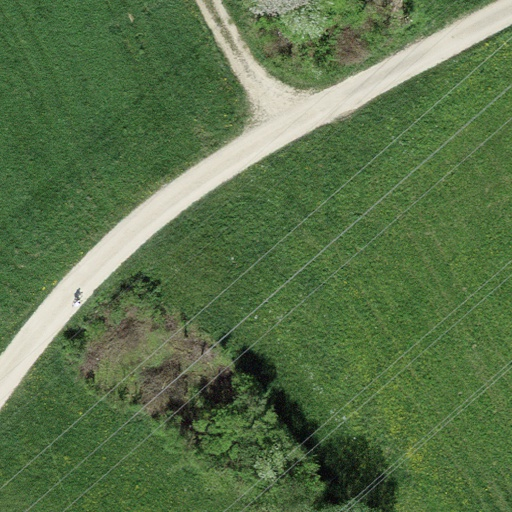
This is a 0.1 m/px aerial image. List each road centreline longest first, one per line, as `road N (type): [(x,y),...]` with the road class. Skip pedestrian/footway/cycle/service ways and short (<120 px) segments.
road 1 (track): [(0,382),(71,295),(181,195),(292,122),(511,9)]
road 2 (track): [(292,122),(210,0)]
